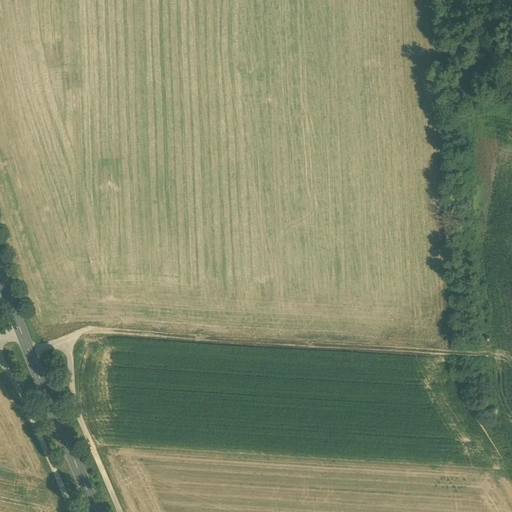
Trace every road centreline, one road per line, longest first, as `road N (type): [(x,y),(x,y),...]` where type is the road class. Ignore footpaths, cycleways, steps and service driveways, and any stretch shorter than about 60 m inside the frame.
road 1 (track): [(483,355),(83,330),(66,340)]
road 2 (tertiary): [(96,511),(0,274)]
road 3 (track): [(119,511),(76,411),(66,340),(29,352)]
road 4 (track): [(0,358),(72,511)]
